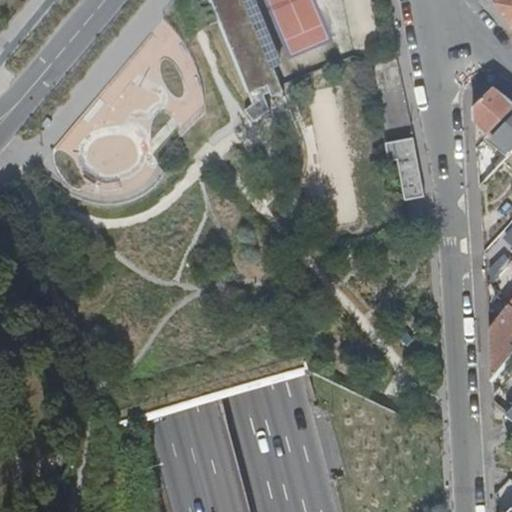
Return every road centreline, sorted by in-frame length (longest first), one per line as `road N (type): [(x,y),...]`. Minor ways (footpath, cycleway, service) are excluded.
road 1 (trunk): [(1,0),(164,418),(191,511)]
road 2 (trunk): [(291,511),(256,390),(108,0)]
road 3 (tertiary): [(428,4),(467,511)]
road 4 (residential): [(19,102),(106,0)]
